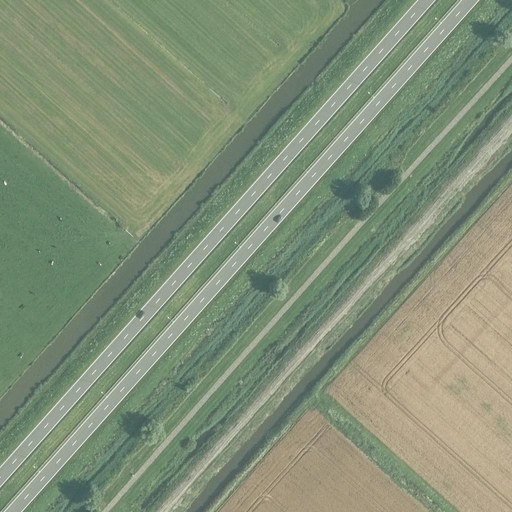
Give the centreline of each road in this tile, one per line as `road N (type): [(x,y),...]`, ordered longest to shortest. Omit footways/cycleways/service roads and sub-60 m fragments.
road 1 (trunk): [(12,511),(469,0)]
road 2 (trunk): [(424,0),(0,475)]
